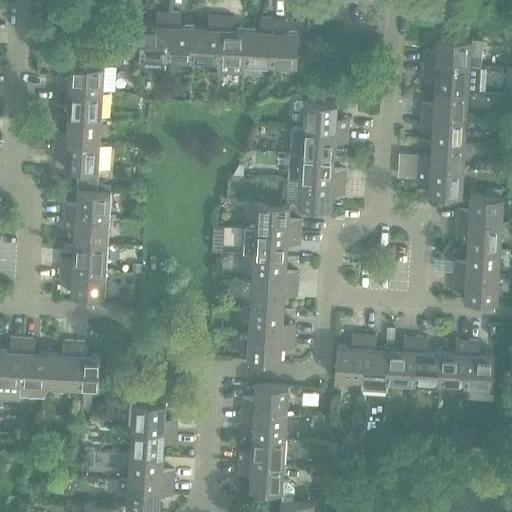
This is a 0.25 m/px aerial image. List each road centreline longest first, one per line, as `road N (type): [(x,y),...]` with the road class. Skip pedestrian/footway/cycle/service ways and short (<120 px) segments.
road 1 (residential): [(393,0),(384,216)]
road 2 (residential): [(212,370),(191,366),(116,313),(24,305)]
road 3 (residential): [(334,298),(320,358),(309,370),(212,370)]
road 4 (residential): [(206,510),(212,370)]
road 5 (residential): [(24,305),(28,189),(9,188)]
road 6 (residential): [(416,303),(422,218),(384,216)]
